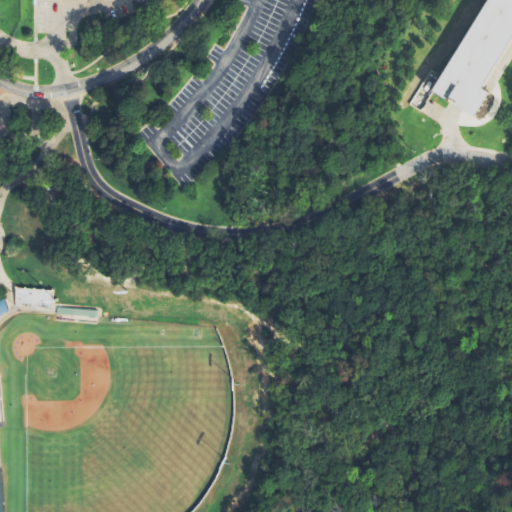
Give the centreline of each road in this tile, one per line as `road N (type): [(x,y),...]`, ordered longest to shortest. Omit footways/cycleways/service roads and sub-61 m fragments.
road 1 (residential): [(65,89),(93,183),(190,230),(277,230),(434,155),(507,162)]
road 2 (residential): [(198,0),(149,51),(88,83),(30,93),(0,82)]
